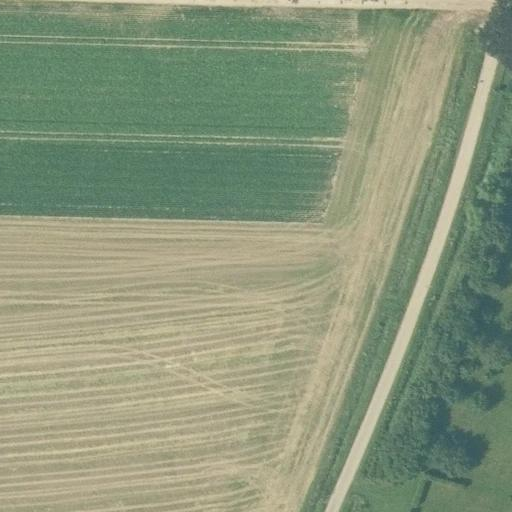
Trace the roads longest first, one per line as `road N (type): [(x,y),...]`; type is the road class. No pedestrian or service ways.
road 1 (unclassified): [(332,511),(450,203),(507,0)]
road 2 (track): [(503,13),(0,0)]
